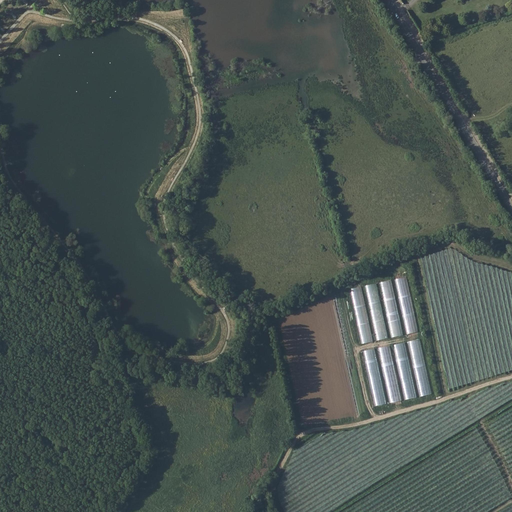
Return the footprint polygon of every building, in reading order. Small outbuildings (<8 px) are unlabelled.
[(407,334),(418,332),(408,277),(396,279),(407,334)] [(403,335),(393,280),(382,282),(391,337),(403,335)] [(378,283),(367,285),(377,340),(388,338),(378,283)] [(351,289),(362,344),(373,342),(362,286),(351,289)] [(421,339),(410,341),(420,396),(431,394),(421,339)] [(417,397),(406,342),(395,345),(405,399),(417,397)] [(402,400),(391,345),(380,347),(391,403),(402,400)] [(376,348),(365,350),(375,405),(386,403),(376,348)]
